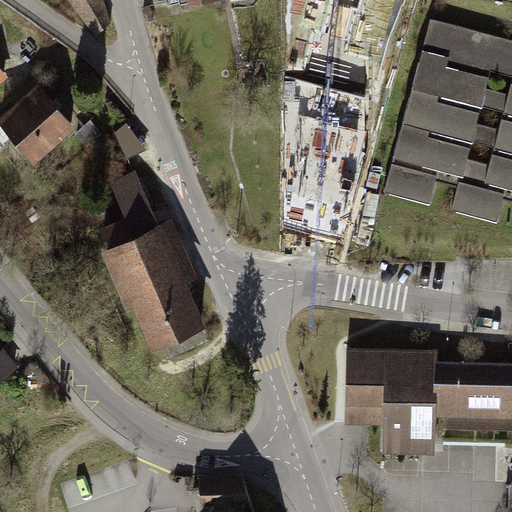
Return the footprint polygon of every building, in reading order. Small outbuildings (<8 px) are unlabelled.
[(105,0),(71,0),(99,34),(112,22),(105,0)] [(511,39),(433,18),(385,190),(430,202),(437,177),(461,183),(454,209),(497,220),(504,195),(511,196),(511,39)] [(72,125),(40,87),(3,118),(36,156),(72,125)] [(102,134),(92,123),(78,134),(87,146),(102,134)] [(130,123),(116,130),(128,157),(149,147),(130,123)] [(131,217),(105,228),(157,343),(165,340),(172,356),(211,339),(137,173),(115,182),(131,217)] [(438,351),(349,349),(348,397),(370,398),(370,396),(385,396),(385,444),(436,445),(437,410),(449,410),(449,428),(511,428),(511,365),(438,364),(438,351)] [(0,380),(16,367),(3,351),(0,352),(0,380)] [(256,511),(245,478),(201,475),(201,488),(195,488),(198,511),(256,511)]
